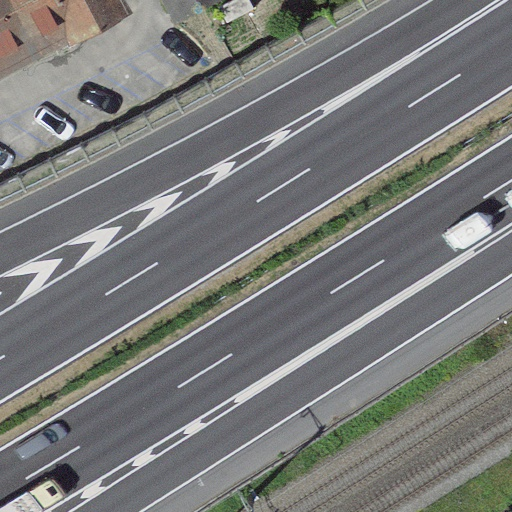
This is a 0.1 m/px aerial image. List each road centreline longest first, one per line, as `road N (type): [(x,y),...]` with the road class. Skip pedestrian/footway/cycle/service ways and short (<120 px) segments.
road 1 (motorway): [(511,40),(0,356)]
road 2 (motorway): [(0,497),(511,182)]
road 3 (motorway): [(487,0),(0,258)]
road 4 (motorway): [(69,511),(511,210)]
